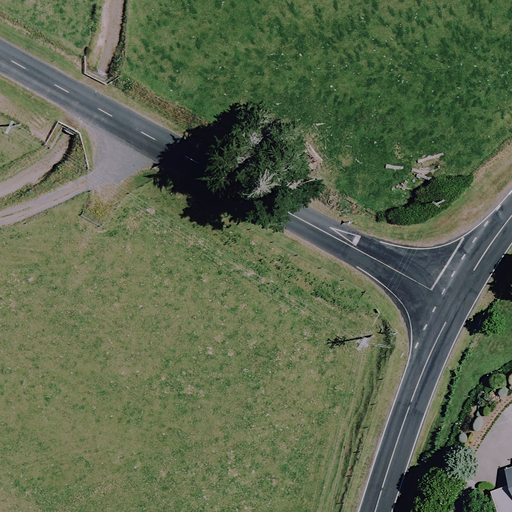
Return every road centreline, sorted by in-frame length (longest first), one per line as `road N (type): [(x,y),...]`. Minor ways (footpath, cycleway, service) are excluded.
road 1 (unclassified): [(455,305),(0,54)]
road 2 (unclassified): [(375,511),(455,305)]
